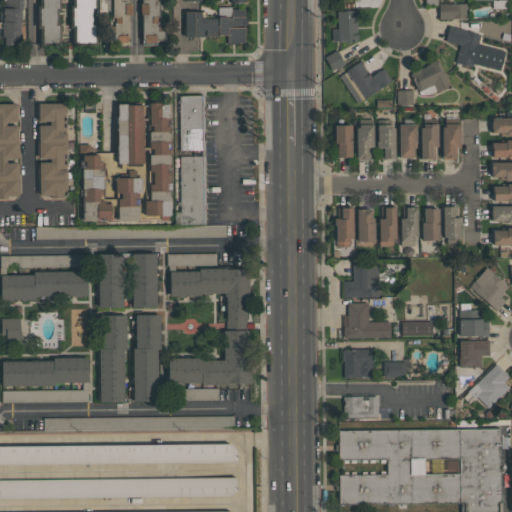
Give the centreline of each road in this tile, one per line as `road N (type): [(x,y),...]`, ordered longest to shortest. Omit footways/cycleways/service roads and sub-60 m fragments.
road 1 (secondary): [(295,511),(293,146)]
road 2 (residential): [(293,75),(0,74)]
road 3 (residential): [(30,74),(32,205)]
